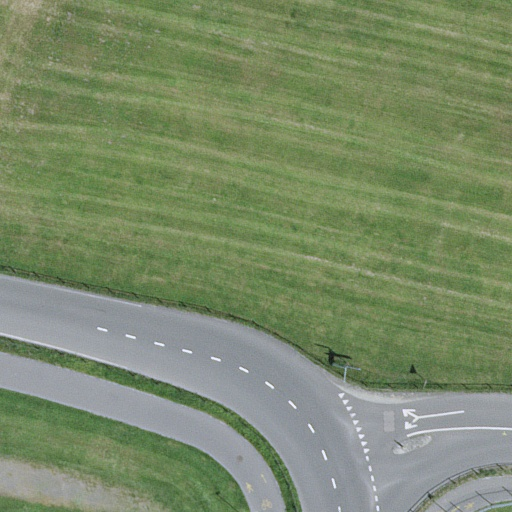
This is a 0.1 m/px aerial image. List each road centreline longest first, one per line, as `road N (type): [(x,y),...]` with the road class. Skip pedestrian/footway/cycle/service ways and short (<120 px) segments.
road 1 (unclassified): [(0,306),(213,358),(253,376),(286,398),(326,458)]
road 2 (unclassified): [(326,458),(511,434)]
